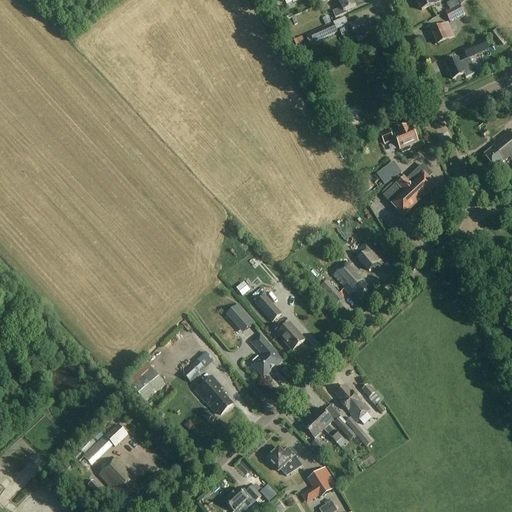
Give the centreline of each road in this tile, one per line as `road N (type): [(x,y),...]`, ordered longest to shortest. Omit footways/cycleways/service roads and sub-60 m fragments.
road 1 (tertiary): [(165,511),(468,228)]
road 2 (tertiary): [(468,228),(466,186),(433,112)]
road 3 (tertiary): [(433,112),(382,0)]
